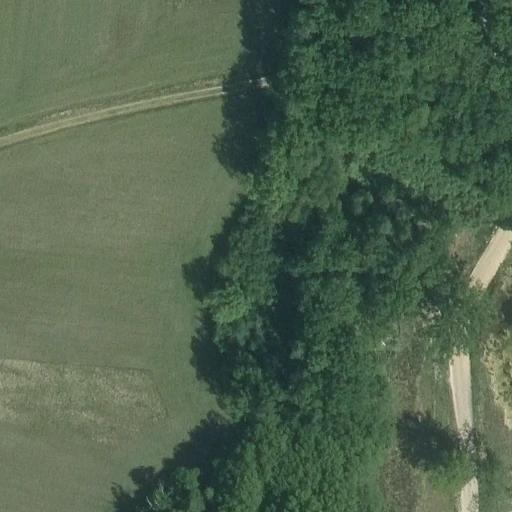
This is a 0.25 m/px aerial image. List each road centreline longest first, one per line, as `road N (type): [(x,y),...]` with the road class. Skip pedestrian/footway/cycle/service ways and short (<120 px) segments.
road 1 (track): [(0,147),(302,73),(347,47),(372,5)]
road 2 (track): [(511,220),(463,310),(456,377),(469,511)]
